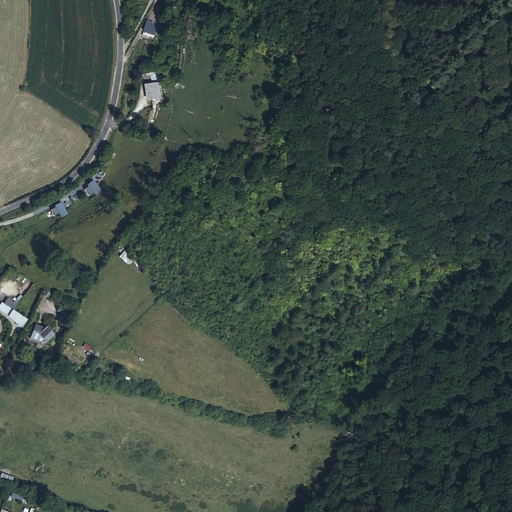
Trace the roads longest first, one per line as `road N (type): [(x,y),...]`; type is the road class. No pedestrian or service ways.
road 1 (track): [(43,362),(81,367),(163,292),(194,308),(222,304),(241,289),(263,230),(279,219),(362,203),(379,190),(429,83),(504,0)]
road 2 (tertiary): [(114,0),(117,71),(103,133),(71,174),(0,210)]
